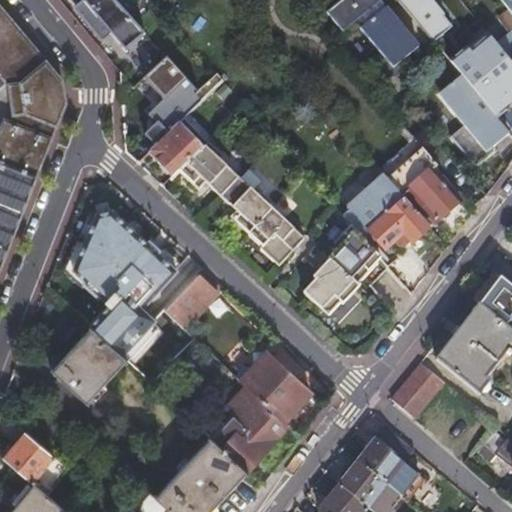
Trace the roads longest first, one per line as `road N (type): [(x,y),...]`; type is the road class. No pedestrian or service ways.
road 1 (residential): [(360,390),(80,134)]
road 2 (residential): [(360,390),(511,193)]
road 3 (residential): [(80,134),(0,344)]
road 4 (residential): [(505,511),(360,390)]
road 5 (residential): [(26,0),(87,74),(94,96),(80,134)]
road 6 (residential): [(266,511),(360,390)]
